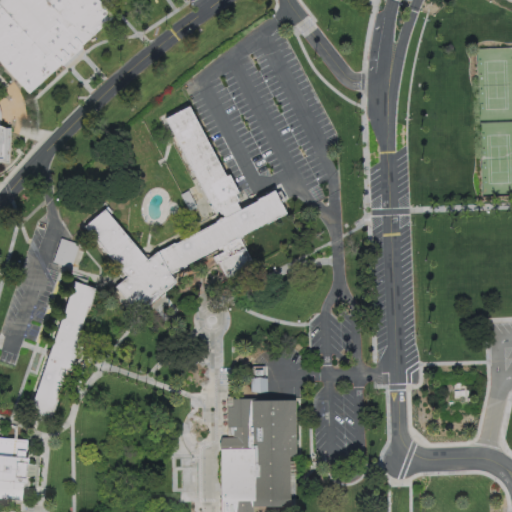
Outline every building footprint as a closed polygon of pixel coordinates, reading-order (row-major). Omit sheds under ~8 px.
[(0,62),(0,0),(96,0),(113,18),(28,94),(0,62)] [(157,253),(223,218),(220,211),(215,213),(212,207),(210,208),(209,206),(211,205),(165,118),(188,106),(225,177),(228,175),(237,191),(240,190),(244,198),(236,202),(240,210),(274,192),(285,214),(240,238),(254,266),(228,279),(219,261),(216,262),(215,259),(213,255),(223,250),(222,247),(168,275),(157,253)] [(0,109),(1,111),(1,114),(1,118),(1,121),(1,124),(0,127),(4,129),(10,129),(9,164),(0,163),(0,109)] [(196,209),(189,212),(180,195),(188,191),(196,209)] [(157,253),(146,261),(104,210),(84,226),(127,277),(114,287),(137,315),(149,306),(145,299),(159,288),(164,293),(175,284),(168,275),(157,253)] [(78,246),(61,240),(53,263),(70,269),(78,246)] [(73,284),(95,291),(87,312),(86,311),(75,341),(80,343),(75,358),(68,378),(64,376),(50,416),(39,413),(30,410),(73,284)] [(267,379),(267,396),(251,397),(251,379),(267,379)] [(452,382),(453,399),(469,399),(468,382),(452,382)] [(293,397),(276,397),(225,398),(225,427),(234,427),(234,429),(231,429),(232,437),(220,437),(216,445),(218,449),(218,511),(251,511),(251,504),(288,504),(288,453),(293,453),(293,397)] [(25,462),(25,455),(24,455),(25,438),(13,437),(0,436),(0,497),(21,499),(21,488),(20,488),(21,482),(23,482),(24,474),(23,474),(24,462),(25,462)]
